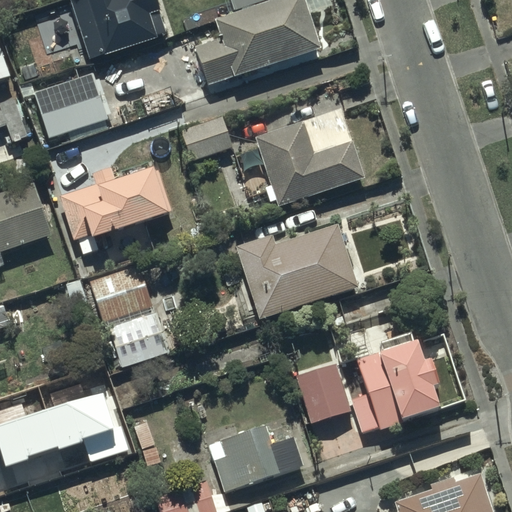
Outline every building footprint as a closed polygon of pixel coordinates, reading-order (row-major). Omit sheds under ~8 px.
[(68,0),(87,58),(155,36),(148,14),(159,10),(156,0),(68,0)] [(321,48),(305,0),(280,0),(213,22),(219,40),(193,49),(205,86),(321,48)] [(0,51),(0,79),(8,77),(0,51)] [(105,119),(91,74),(33,93),(48,138),(105,119)] [(0,161),(22,154),(1,99),(0,99),(0,161)] [(221,118),(179,133),(190,164),(232,149),(221,118)] [(302,123),(253,139),(276,207),(362,178),(350,141),(312,154),(302,123)] [(95,185),(60,196),(74,241),(169,211),(155,168),(114,181),(110,169),(92,174),(95,185)] [(0,267),(4,266),(1,257),(49,240),(30,183),(0,193),(0,267)] [(269,234),(234,245),(257,317),(357,285),(338,223),(272,244),(269,234)] [(137,262),(88,277),(102,323),(151,309),(137,262)] [(156,312),(108,327),(121,368),(169,353),(156,312)] [(365,401),(349,407),(359,439),(435,415),(429,394),(434,392),(426,366),(420,368),(413,347),(354,366),(365,401)] [(334,371),(294,384),(309,430),(348,418),(334,371)] [(0,450),(6,467),(84,441),(91,464),(131,451),(122,425),(116,427),(104,392),(0,425),(0,450)] [(147,422),(132,427),(146,468),(160,463),(147,422)] [(264,432),(205,453),(221,499),(302,473),(293,444),(270,451),(264,432)] [(385,511),(478,511),(467,475),(382,502),(385,511)] [(205,511),(199,490),(158,503),(160,511),(205,511)]
